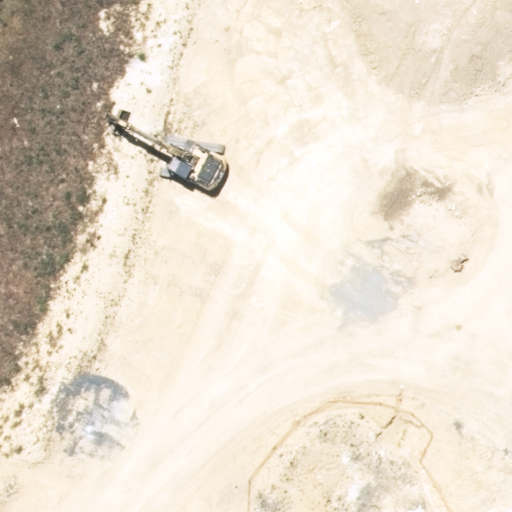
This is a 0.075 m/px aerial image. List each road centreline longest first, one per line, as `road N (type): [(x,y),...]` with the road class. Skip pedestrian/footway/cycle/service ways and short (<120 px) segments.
road 1 (unknown): [(296,0),(150,511)]
road 2 (unknown): [(182,398),(511,496)]
